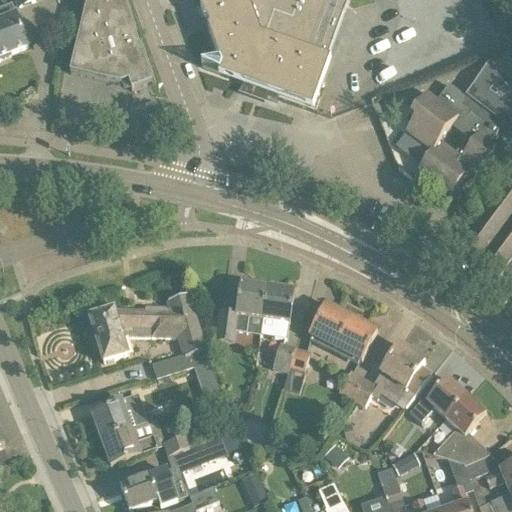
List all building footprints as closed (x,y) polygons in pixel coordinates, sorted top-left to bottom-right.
[(47,0),(15,0),(19,10),(48,1),(47,0)] [(153,87),(122,0),(101,0),(88,5),(70,77),(122,89),(129,87),(132,95),(153,87)] [(317,117),(325,94),(317,91),(350,0),(230,0),(201,11),(206,24),(211,22),(213,30),(208,32),(220,64),(202,71),(279,98),(278,103),(317,117)] [(0,65),(1,65),(0,64),(11,59),(10,58),(29,51),(12,9),(0,13),(0,65)] [(432,161),(419,178),(452,202),(470,178),(468,177),(471,172),(479,178),(499,150),(494,146),(503,135),(507,138),(511,131),(511,92),(488,75),(464,107),(448,95),(438,108),(429,101),(415,120),(419,124),(405,142),(432,161)] [(511,282),(511,189),(508,187),(467,242),(467,243),(465,246),(469,249),(470,256),(466,261),(498,284),(504,276),(511,282)] [(221,315),(217,345),(236,348),(238,337),(247,338),(250,322),(263,324),(268,292),(242,288),(237,317),(221,315)] [(261,340),(275,342),(287,344),(289,328),(290,328),(295,296),(268,292),(263,324),(261,340)] [(157,383),(175,378),(211,367),(190,299),(169,305),(171,315),(153,314),(153,317),(115,316),(115,314),(90,321),(104,367),(129,360),(123,341),(179,343),(184,359),(153,369),(157,383)] [(311,341),(336,354),(352,323),(326,310),(311,341)] [(352,323),(336,354),(362,367),(378,336),(352,323)] [(286,389),(296,354),(280,349),(271,385),(286,389)] [(374,389),(363,383),(350,404),(365,413),(372,401),(375,395),(381,400),(404,415),(432,379),(421,372),(425,366),(400,349),(381,377),(374,389)] [(296,354),(286,389),(284,396),(300,400),(311,358),(296,354)] [(199,385),(215,379),(211,367),(194,372),(199,385)] [(350,404),(363,383),(351,376),(339,397),(350,404)] [(435,414),(446,424),(468,401),(448,383),(416,418),(424,426),(435,414)] [(102,445),(148,428),(143,412),(138,400),(107,410),(108,414),(93,419),(102,445)] [(448,465),(465,473),(486,464),(486,463),(491,460),(468,439),(487,419),(468,401),(446,424),(458,435),(446,447),(434,459),(448,464),(448,465)] [(111,471),(165,451),(164,449),(166,449),(157,425),(148,428),(102,445),(111,471)] [(353,428),(342,431),(345,444),(356,442),(353,428)] [(188,440),(166,449),(164,449),(165,451),(169,461),(192,453),(188,440)] [(351,460),(336,448),(324,461),(338,473),(351,460)] [(404,455),(395,449),(390,455),(399,461),(404,455)] [(203,468),(197,452),(169,462),(175,479),(203,468)] [(399,481),(409,475),(403,464),(393,470),(399,481)] [(486,464),(465,473),(473,496),(479,511),(487,508),(476,482),(492,475),(486,464)] [(473,496),(465,473),(448,465),(458,493),(452,495),(458,510),(452,511),(469,511),(465,498),(473,496)] [(510,498),(511,497),(511,469),(500,474),(501,476),(485,483),(490,493),(505,486),(510,498)] [(376,475),(389,511),(400,511),(405,511),(392,471),(376,475)] [(141,511),(160,505),(160,504),(175,499),(166,476),(150,482),(149,479),(135,484),(136,487),(121,492),(128,511),(141,511)] [(255,478),(241,484),(247,498),(261,491),(255,478)] [(345,511),(343,507),(334,488),(319,495),(326,511),(345,511)] [(188,502),(191,511),(206,511),(218,508),(213,493),(188,502)] [(309,511),(305,501),(297,505),(300,511),(309,511)]
